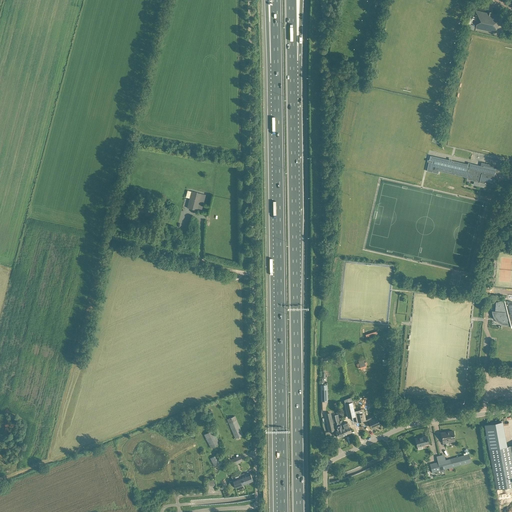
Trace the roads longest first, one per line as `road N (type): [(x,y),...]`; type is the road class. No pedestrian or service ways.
road 1 (unclassified): [(197,511),(258,501),(250,0)]
road 2 (motorway): [(275,62),(282,511)]
road 3 (motorway): [(296,511),(291,62)]
road 4 (residential): [(384,436),(511,409)]
